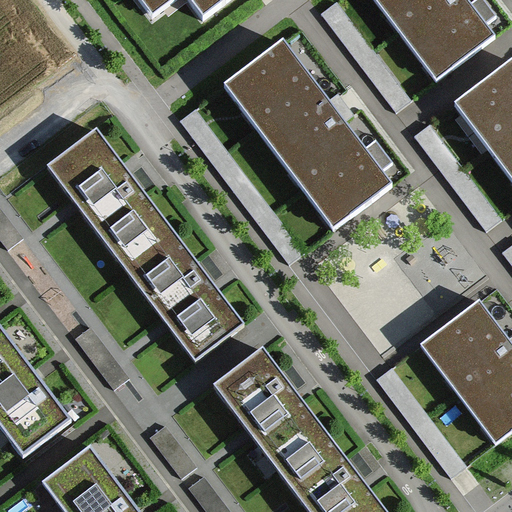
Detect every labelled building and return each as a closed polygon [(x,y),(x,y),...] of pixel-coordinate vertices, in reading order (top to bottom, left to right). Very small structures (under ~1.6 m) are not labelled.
[(136,0),(153,21),(180,0),(185,0),(203,23),(232,0),(136,0)] [(461,0),(370,0),(438,88),(496,45),(461,0)] [(336,116),(283,46),(224,90),(332,232),(391,188),(336,116)] [(511,65),(455,109),(511,184),(511,65)] [(43,171),(110,260),(159,222),(94,133),(43,171)] [(495,196),(502,179),(488,174),(472,213),(485,218),(487,214),(499,219),(507,201),(495,196)] [(0,207),(0,237),(9,250),(25,239),(1,206),(0,207)] [(246,335),(159,222),(110,260),(197,372),(246,335)] [(511,345),(480,303),(422,347),(496,445),(511,433),(511,345)] [(0,336),(0,426),(25,460),(72,426),(3,334),(0,336)] [(115,388),(128,379),(112,358),(99,367),(115,388)] [(215,398),(269,472),(321,435),(267,360),(215,398)] [(378,511),(321,435),(269,472),(298,511),(378,511)] [(466,468),(451,441),(435,450),(449,477),(466,468)] [(42,482),(63,511),(144,511),(94,444),(42,482)]
